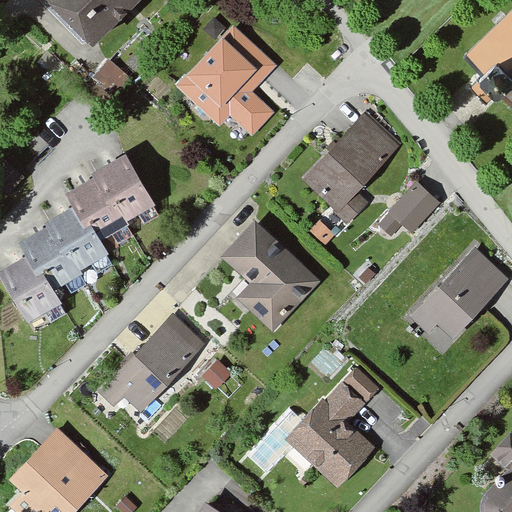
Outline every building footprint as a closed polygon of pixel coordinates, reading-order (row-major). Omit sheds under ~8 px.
[(36,0),(79,42),(121,0),(36,0)] [(511,7),(464,54),(481,71),(480,72),(478,71),(475,74),(477,76),(475,78),(477,80),(469,87),(485,103),(493,96),(494,98),(496,96),(498,98),(501,94),(500,93),(501,92),(511,103),(511,7)] [(245,85),(270,59),(228,21),(175,78),(216,117),(224,108),(244,126),(265,104),(245,85)] [(299,182),(333,211),(375,162),(341,133),(299,182)] [(154,199),(126,153),(94,172),(123,219),(154,199)] [(94,172),(64,191),(71,201),(95,237),(123,219),(94,172)] [(413,189),(389,215),(408,232),(432,206),(413,189)] [(70,267),(101,247),(95,237),(71,201),(40,220),(47,231),(70,267)] [(237,304),(268,331),(314,279),(248,222),(214,261),(249,291),(237,304)] [(47,231),(25,244),(30,252),(55,289),(76,276),(70,267),(47,231)] [(409,311),(442,340),(501,274),(468,244),(409,311)] [(7,267),(36,310),(59,295),(55,289),(30,252),(7,267)] [(123,395),(141,413),(157,398),(174,379),(205,344),(172,315),(98,394),(113,407),(123,395)] [(280,444),(336,490),(372,447),(316,401),(280,444)] [(7,510),(9,511),(71,511),(106,475),(53,425),(3,479),(20,495),(7,510)] [(469,480),(483,493),(505,511),(511,511),(511,447),(504,441),(469,480)] [(190,511),(213,511),(199,501),(190,511)]
